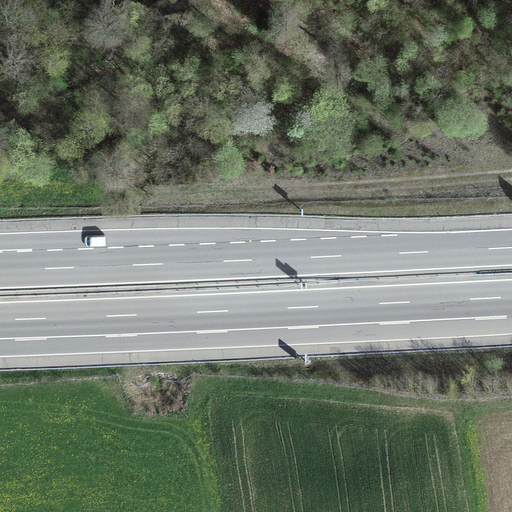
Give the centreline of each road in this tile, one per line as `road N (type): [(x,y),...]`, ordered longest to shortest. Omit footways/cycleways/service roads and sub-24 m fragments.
road 1 (motorway): [(0,319),(511,295)]
road 2 (motorway): [(511,247),(86,266)]
road 3 (track): [(511,176),(222,194)]
